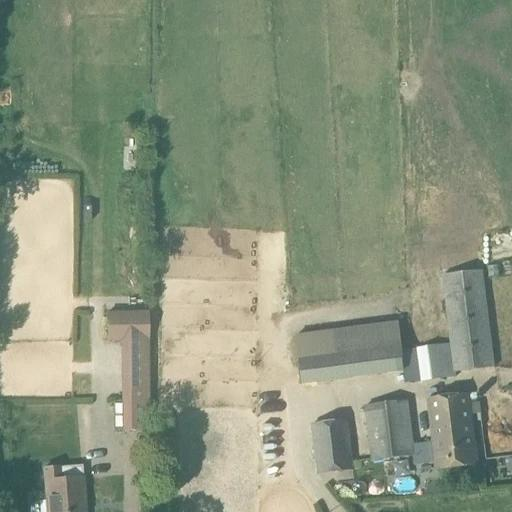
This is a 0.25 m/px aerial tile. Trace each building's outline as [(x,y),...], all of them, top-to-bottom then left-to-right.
[(454,374),(454,370),(496,365),(484,272),(442,277),(451,344),(418,348),(422,378),(454,374)] [(106,313),(106,343),(120,343),(134,343),(134,431),(148,431),(148,403),(148,313),(106,313)] [(300,381),(399,370),(394,327),(296,339),(300,381)] [(66,393),(46,392),(46,399),(31,399),(30,409),(66,409),(66,393)] [(436,472),(478,466),(470,395),(426,399),(436,472)] [(368,459),(415,453),(408,401),(362,406),(368,459)] [(317,475),(353,471),(348,423),(312,427),(317,475)] [(58,467),(44,469),(46,511),(80,511),(81,511),(85,510),(83,478),(82,466),(58,468),(58,467)]
